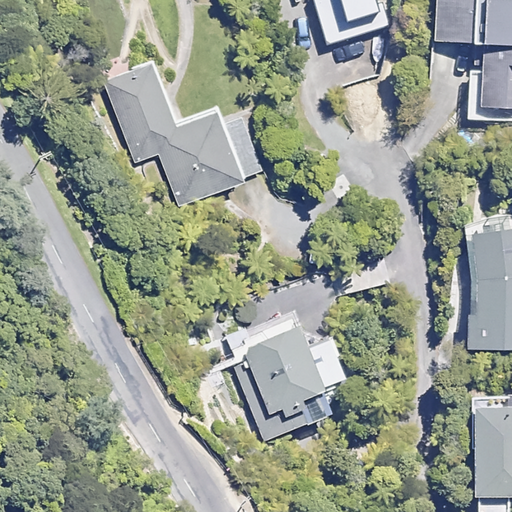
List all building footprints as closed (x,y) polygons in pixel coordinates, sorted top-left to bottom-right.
[(312,0),(327,46),(387,28),(381,11),(377,0),(312,0)] [(511,0),(439,0),(437,40),(473,42),(468,119),(511,122),(511,0)] [(177,126),(153,63),(105,81),(137,163),(160,154),(181,206),(264,174),(242,119),(224,126),(217,110),(177,126)] [(511,349),(511,231),(475,230),(471,348),(511,349)] [(305,351),(298,332),(242,353),(246,366),(233,371),(260,442),(305,425),(298,405),(322,395),(317,383),(339,375),(326,343),(305,351)] [(477,498),(510,497),(511,497),(511,396),(475,397),(477,498)]
